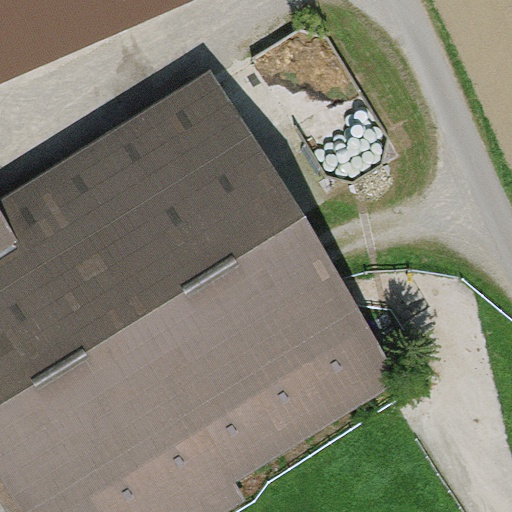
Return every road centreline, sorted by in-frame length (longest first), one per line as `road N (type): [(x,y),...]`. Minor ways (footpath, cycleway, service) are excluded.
road 1 (track): [(0,89),(35,102),(239,0)]
road 2 (track): [(407,0),(511,225)]
